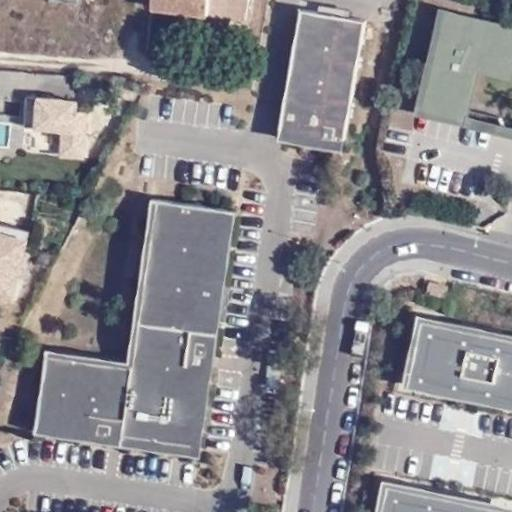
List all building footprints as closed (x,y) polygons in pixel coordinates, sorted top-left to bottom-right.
[(203,13),(204,0),(147,0),(147,8),(203,13)] [(222,0),(204,0),(203,13),(222,14),(222,0)] [(243,0),(222,0),(222,14),(243,16),(243,0)] [(511,73),(511,21),(448,6),(423,104),(467,115),(480,65),(511,73)] [(304,11),(283,131),(346,142),(367,22),(304,11)] [(28,128),(38,129),(41,100),(31,100),(28,128)] [(79,116),(80,103),(41,100),(38,129),(66,131),(64,156),(86,158),(89,117),(79,116)] [(346,142),(283,131),(281,142),(344,153),(346,142)] [(139,373),(164,202),(155,200),(132,362),(49,351),(48,360),(139,373)] [(188,438),(197,440),(230,211),(164,202),(139,373),(48,360),(38,426),(186,448),(188,438)] [(239,212),(230,211),(197,440),(188,438),(186,448),(38,426),(37,435),(203,458),(239,212)] [(28,242),(0,235),(0,294),(12,298),(19,271),(21,272),(28,242)] [(429,281),(427,292),(445,296),(448,286),(429,281)] [(511,337),(422,319),(409,383),(511,403),(511,337)] [(511,511),(511,509),(387,484),(381,511),(511,511)]
